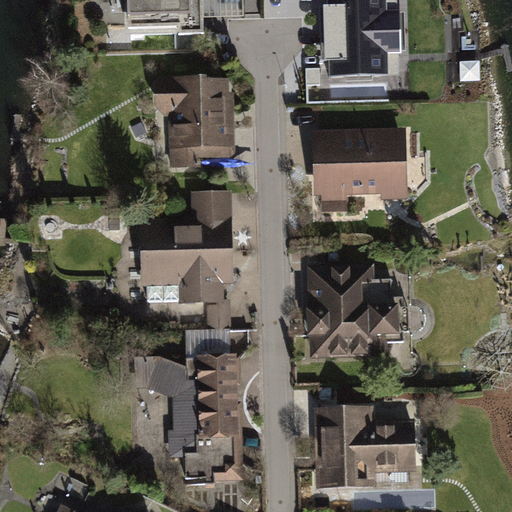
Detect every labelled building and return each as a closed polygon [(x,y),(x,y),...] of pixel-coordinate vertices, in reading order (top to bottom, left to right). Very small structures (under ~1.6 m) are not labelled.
[(202,0),(127,0),(128,29),(178,27),(179,36),(204,35),(202,0)] [(388,0),(319,0),(322,89),(391,88),(391,69),(407,68),(405,8),(389,9),(388,0)] [(169,120),(170,175),(197,174),(197,159),(229,158),(227,88),(152,90),(153,121),(169,120)] [(318,204),(318,221),(346,221),(346,203),(406,202),(404,135),(313,137),(315,204),(318,204)] [(189,227),(137,228),(138,293),(175,292),(175,315),(217,314),(216,293),(234,293),(232,197),(188,198),(189,227)] [(369,273),(303,274),(305,367),(387,366),(387,348),(402,347),(401,307),(369,307),(369,273)] [(236,446),(234,363),(194,363),(196,448),(236,446)] [(315,418),(315,497),(370,498),(370,481),(414,481),(414,428),(370,428),(370,418),(315,418)]
